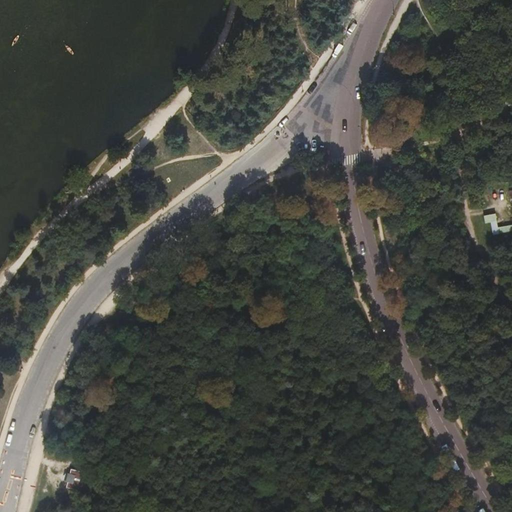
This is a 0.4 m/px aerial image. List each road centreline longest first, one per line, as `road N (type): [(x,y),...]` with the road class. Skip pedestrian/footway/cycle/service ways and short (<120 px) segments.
road 1 (tertiary): [(494,511),(400,343),(373,274),(349,108)]
road 2 (track): [(511,100),(457,134),(351,159)]
road 3 (track): [(371,154),(443,202),(482,211)]
